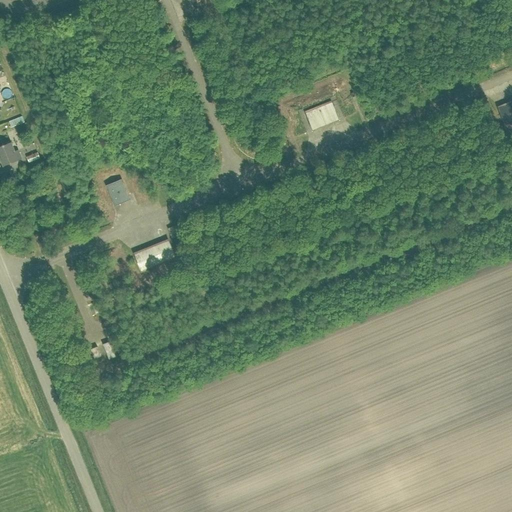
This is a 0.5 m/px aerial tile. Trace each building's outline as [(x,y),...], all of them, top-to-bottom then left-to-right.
[(205,0),(191,0),(195,8),(207,4),(205,0)] [(511,101),(498,107),(498,109),(505,126),(511,123),(511,101)] [(331,102),(305,112),(313,130),(338,120),(331,102)] [(11,142),(0,146),(0,158),(1,161),(3,167),(22,159),(18,150),(15,151),(11,142)] [(122,180),(107,186),(115,205),(130,199),(122,180)] [(181,235),(177,224),(169,228),(168,228),(168,230),(172,239),(181,235)] [(168,240),(134,254),(141,271),(175,258),(168,240)] [(109,341),(103,344),(109,359),(115,357),(109,341)] [(97,346),(90,349),(94,359),(101,356),(97,346)]
